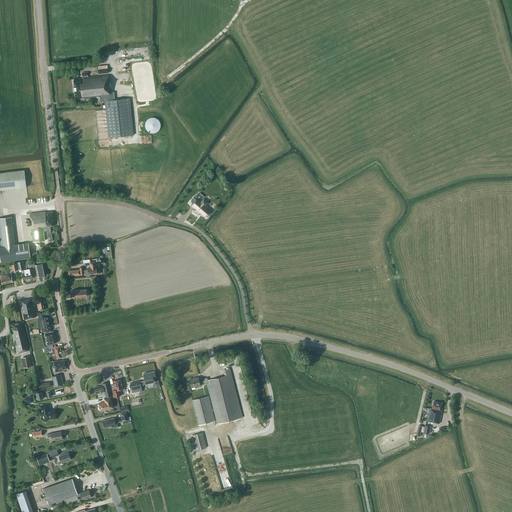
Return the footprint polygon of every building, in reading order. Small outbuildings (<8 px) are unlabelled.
[(99,74),(108,73),(107,65),(98,66),(99,74)] [(88,77),(88,75),(87,72),(82,73),(82,75),(83,78),(78,79),(78,78),(73,79),(74,86),(74,92),(75,99),(80,98),(80,97),(82,97),(82,98),(102,96),(102,101),(105,101),(108,137),(133,135),(130,98),(115,100),(114,93),(110,93),(108,75),(88,77)] [(154,117),(153,117),(152,117),(151,118),(150,118),(149,118),(148,119),(147,119),(147,120),(146,121),(146,122),(145,122),(145,123),(145,124),(145,125),(145,126),(145,127),(145,128),(146,129),(147,130),(147,131),(148,131),(148,132),(149,132),(150,132),(151,133),(152,133),(153,133),(154,133),(155,133),(156,132),(157,132),(158,131),(159,130),(159,129),(160,129),(160,128),(160,127),(160,126),(161,125),(160,124),(160,123),(160,122),(160,121),(159,121),(159,120),(158,119),(157,119),(157,118),(156,118),(155,118),(154,117)] [(0,188),(27,186),(26,168),(0,170),(0,188)] [(205,205),(208,202),(204,198),(200,202),(197,200),(192,205),(205,217),(206,216),(207,217),(211,213),(209,212),(210,211),(207,208),(208,207),(205,205)] [(46,212),(45,211),(30,213),(33,242),(46,240),(45,233),(43,233),(43,231),(47,230),(48,232),(51,232),(50,226),(54,226),(52,211),(46,212)] [(15,245),(11,217),(0,217),(0,255),(1,262),(38,257),(37,252),(30,253),(29,243),(15,245)] [(38,277),(46,275),(43,260),(39,261),(39,264),(35,265),(38,277)] [(96,267),(96,262),(90,262),(91,268),(88,268),(88,271),(87,270),(84,270),(85,276),(88,275),(88,274),(94,274),(100,274),(99,269),(97,269),(96,267)] [(68,276),(84,274),(83,267),(80,267),(80,269),(68,271),(68,276)] [(29,269),(26,269),(26,270),(23,270),(24,273),(22,273),(24,280),(33,278),(31,268),(29,269)] [(2,284),(13,282),(11,274),(1,276),(2,284)] [(35,317),(34,311),(35,311),(33,298),(20,301),(22,314),(23,313),(24,320),(35,317)] [(38,310),(45,309),(44,303),(45,303),(44,298),(36,299),(38,310)] [(46,314),(46,312),(40,313),(41,314),(38,315),(42,332),(51,330),(48,314),(46,314)] [(23,329),(21,321),(12,323),(13,330),(12,330),(17,352),(29,350),(24,328),(23,329)] [(47,345),(56,343),(54,331),(44,333),(47,345)] [(53,347),(53,345),(45,346),(46,352),(52,350),(54,359),(62,357),(60,346),(53,347)] [(24,367),(32,366),(30,356),(22,357),(24,367)] [(59,361),(59,360),(53,361),(56,372),(62,370),(62,369),(66,368),(64,360),(59,361)] [(242,417),(231,376),(229,368),(223,369),(224,375),(207,380),(207,377),(199,379),(198,377),(189,379),(191,387),(200,385),(207,383),(213,408),(212,409),(208,395),(192,399),(198,425),(215,421),(212,410),(213,410),(217,424),(242,417)] [(150,375),(146,376),(144,377),(145,380),(140,381),(141,385),(146,384),(146,383),(151,382),(151,383),(153,383),(153,382),(154,382),(153,376),(153,375),(155,375),(154,372),(149,373),(150,375)] [(52,376),(54,386),(63,384),(60,374),(52,376)] [(114,397),(120,396),(119,390),(123,389),(121,379),(113,381),(115,389),(112,390),(114,397)] [(132,390),(141,388),(141,385),(140,381),(130,383),(132,390)] [(109,385),(108,382),(102,383),(103,385),(94,387),(96,394),(104,392),(106,396),(112,395),(110,385),(109,385)] [(25,404),(33,402),(32,396),(24,398),(25,404)] [(100,410),(113,407),(110,396),(104,398),(105,402),(98,403),(100,410)] [(440,410),(442,403),(433,401),(432,408),(429,408),(427,421),(439,423),(442,410),(440,410)] [(48,411),(47,404),(40,405),(42,414),(44,414),(45,420),(52,419),(52,418),(56,417),(54,410),(48,411)] [(115,421),(114,419),(113,418),(102,421),(104,427),(111,426),(112,427),(118,428),(116,421),(115,421)] [(62,438),(61,431),(51,433),(47,434),(48,437),(52,436),(52,440),(62,438)] [(196,450),(206,447),(202,432),(192,434),(196,450)] [(39,465),(50,461),(47,453),(36,457),(39,465)] [(61,463),(71,459),(68,453),(59,456),(61,463)] [(78,494),(72,478),(43,488),(49,504),(65,498),(67,503),(78,499),(77,497),(81,495),(82,499),(91,496),(89,490),(80,493),(78,494)] [(22,511),(33,511),(26,490),(16,493),(22,511)]
